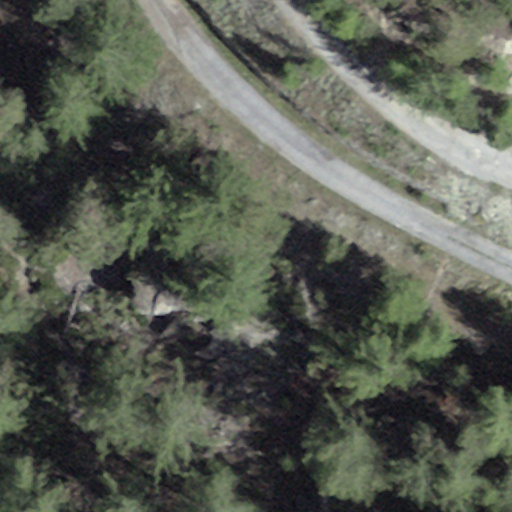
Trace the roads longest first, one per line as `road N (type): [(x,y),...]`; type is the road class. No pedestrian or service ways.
road 1 (track): [(205,0),(253,72),(511,268)]
road 2 (track): [(511,152),(369,80),(327,0)]
